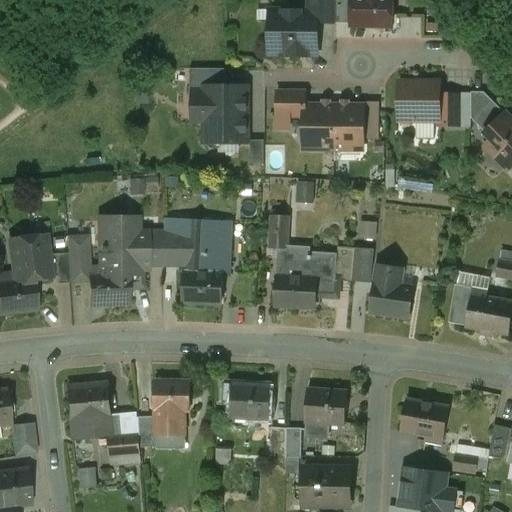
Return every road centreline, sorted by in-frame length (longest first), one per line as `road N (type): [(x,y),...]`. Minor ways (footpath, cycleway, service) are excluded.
road 1 (residential): [(382,358),(144,341),(39,349)]
road 2 (residential): [(39,349),(55,511)]
road 3 (residential): [(511,77),(493,56),(360,62)]
road 4 (residential): [(382,358),(379,511)]
road 5 (residential): [(511,374),(382,358)]
